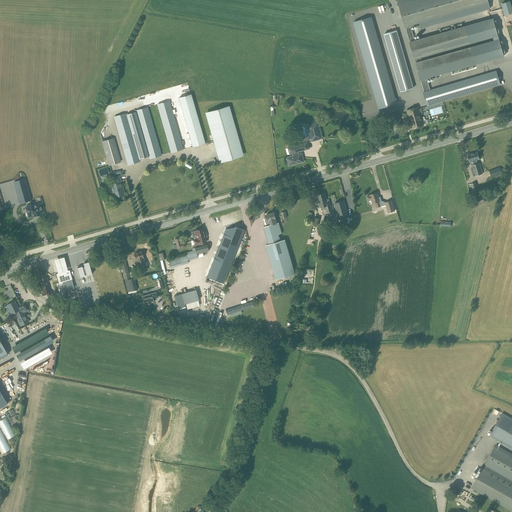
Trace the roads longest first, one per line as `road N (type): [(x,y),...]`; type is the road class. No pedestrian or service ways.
road 1 (secondary): [(20,265),(511,122)]
road 2 (residential): [(20,265),(46,302),(340,356),(372,395),(412,473),(435,488)]
road 3 (track): [(267,343),(228,480),(208,511)]
road 4 (unknown): [(262,194),(255,244),(218,318)]
